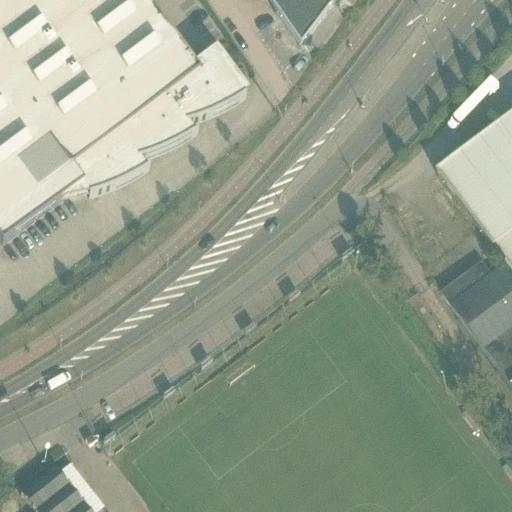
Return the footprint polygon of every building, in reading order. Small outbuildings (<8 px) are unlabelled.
[(239,105),(245,102),(244,100),(242,102),(216,67),(200,78),(141,0),(0,0),(0,247),(1,249),(82,189),(89,199),(88,200),(88,202),(148,172),(147,171),(146,171),(139,165),(145,163),(151,161),(163,156),(169,153),(175,150),(180,147),(186,144),(191,141),(197,138),(196,136),(194,137),(187,129),(193,127),(202,124),(208,121),(217,117),(226,113),(231,110),(239,105)] [(263,0),(299,51),(328,13),(337,0),(263,0)] [(511,120),(438,177),(483,236),(507,267),(484,286),(471,274),(441,297),(511,391),(511,120)] [(84,445),(88,450),(95,445),(92,440),(84,445)] [(86,511),(54,471),(20,498),(31,511),(86,511)]
